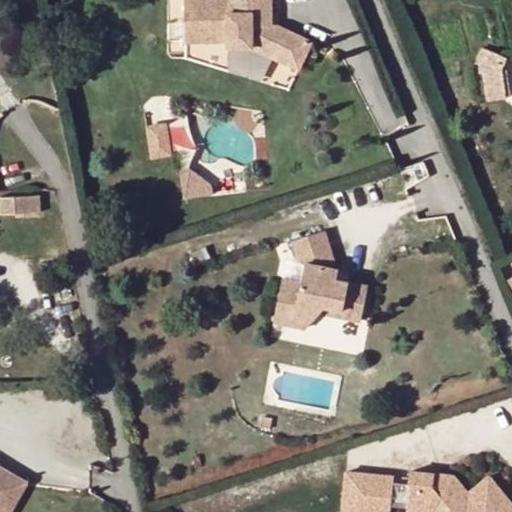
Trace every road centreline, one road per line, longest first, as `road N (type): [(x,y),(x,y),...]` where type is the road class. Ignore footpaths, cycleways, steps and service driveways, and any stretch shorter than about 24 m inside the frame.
road 1 (residential): [(511,343),(370,0)]
road 2 (residential): [(131,511),(101,366)]
